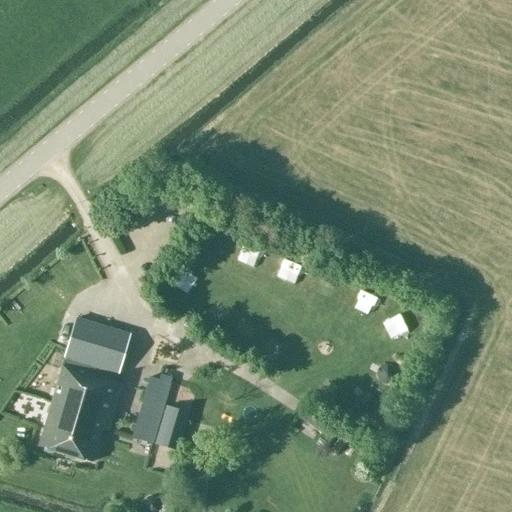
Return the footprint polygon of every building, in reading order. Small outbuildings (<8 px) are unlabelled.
[(180,275),(199,285),(209,268),(190,257),(180,275)] [(362,303),(382,308),(386,290),(367,285),(362,303)] [(37,446),(90,462),(129,335),(76,319),(37,446)] [(149,376),(131,438),(151,444),(169,382),(149,376)] [(165,407),(154,445),(177,452),(189,414),(165,407)]
